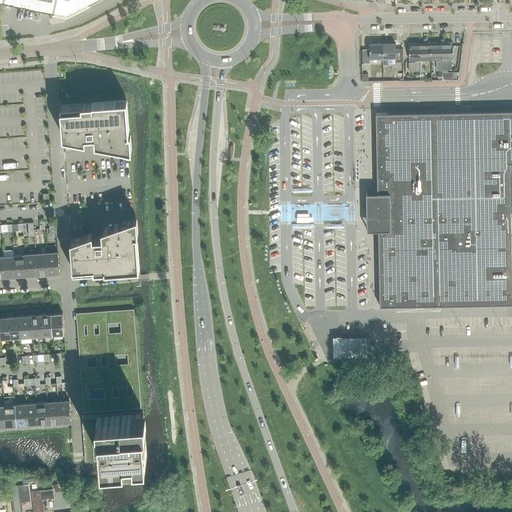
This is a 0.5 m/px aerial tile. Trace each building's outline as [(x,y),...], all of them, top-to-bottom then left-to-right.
[(0,0),(0,1),(6,3),(40,10),(51,13),(53,13),(53,14),(54,14),(56,12),(66,14),(87,4),(90,4),(96,0),(0,0)] [(16,23),(4,23),(4,35),(16,35),(16,23)] [(442,70),(452,70),(452,59),(453,58),(452,42),(446,42),(446,45),(441,45),(442,70)] [(396,48),(396,43),(383,44),(383,57),(383,65),(388,65),(388,57),(396,57),(396,63),(403,63),(403,48),(396,48)] [(409,43),(409,56),(409,59),(415,59),(415,63),(416,71),(420,71),(421,71),(420,46),(415,46),(415,43),(409,43)] [(426,77),(425,63),(425,59),(431,59),(431,43),(425,43),(425,46),(420,46),(421,71),(421,79),(425,79),(425,77),(426,77)] [(436,70),(442,70),(441,45),(436,46),(436,43),(431,43),(431,59),(436,59),(436,70)] [(370,58),(383,57),(383,44),(370,44),(370,49),(362,50),(362,63),(370,63),(370,58)] [(92,103),(60,106),(63,137),(63,138),(86,142),(85,136),(94,136),(95,144),(129,150),(131,150),(132,150),(130,132),(129,132),(127,100),(92,102),(92,103)] [(362,205),(363,206),(363,207),(363,208),(364,208),(364,209),(365,210),(366,210),(367,210),(367,211),(368,211),(368,216),(378,216),(378,230),(379,306),(511,303),(511,289),(510,213),(511,212),(511,110),(402,113),(376,113),(377,193),(377,194),(368,194),(368,199),(367,199),(367,200),(366,200),(365,200),(364,201),(364,202),(363,202),(363,203),(363,204),(362,205)] [(92,232),(71,240),(70,240),(71,240),(73,272),(105,269),(105,270),(139,268),(137,235),(138,235),(137,217),(134,218),(102,229),(102,237),(93,237),(92,232)] [(58,252),(47,253),(48,275),(60,274),(58,252)] [(36,253),(25,254),(27,276),(37,275),(36,253)] [(47,253),(36,253),(37,275),(48,275),(47,253)] [(24,255),(14,256),(16,276),(26,276),(27,276),(25,254),(24,254),(24,255)] [(14,256),(4,256),(5,277),(16,276),(14,256)] [(84,411),(141,407),(133,308),(77,313),(78,329),(80,361),(83,394),(84,411)] [(63,313),(51,314),(53,336),(64,335),(63,313)] [(50,314),(40,315),(42,336),(52,335),(52,336),(53,336),(51,314),(50,314)] [(42,336),(40,315),(30,316),(31,337),(42,336)] [(31,337),(30,316),(19,317),(20,337),(31,337)] [(20,337),(19,317),(8,318),(10,338),(20,337)] [(0,318),(0,338),(10,338),(8,318),(0,318)] [(369,334),(331,335),(332,356),(370,356),(369,334)] [(71,422),(69,400),(58,401),(59,423),(71,422)] [(59,423),(58,401),(47,402),(49,424),(59,423)] [(38,424),(48,423),(48,424),(49,424),(47,402),(46,402),(36,403),(38,424)] [(38,424),(36,403),(26,404),(27,425),(38,424)] [(16,426),(15,404),(4,405),(6,427),(16,426)] [(15,405),(15,404),(16,426),(17,426),(17,425),(27,425),(26,404),(15,405)] [(145,438),(144,415),(143,413),(141,413),(85,418),(84,418),(87,461),(102,460),(102,461),(125,459),(147,457),(145,438)] [(31,511),(27,484),(11,486),(15,511),(31,511)] [(52,488),(33,490),(35,511),(39,511),(43,511),(41,497),(53,495),(52,488)]
